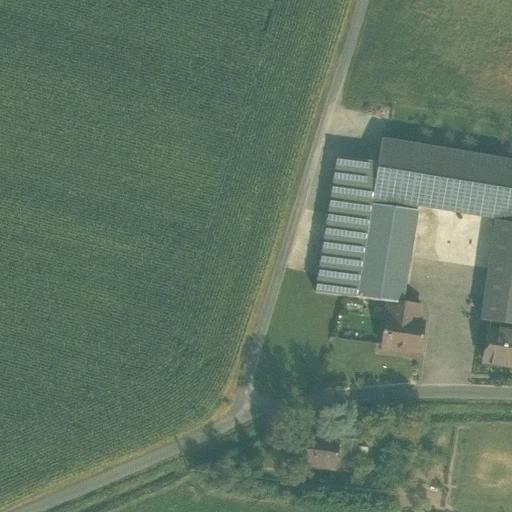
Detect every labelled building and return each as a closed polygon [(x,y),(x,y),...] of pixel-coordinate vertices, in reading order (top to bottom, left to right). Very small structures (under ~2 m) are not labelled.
[(511,161),(381,140),(377,163),(370,205),(416,211),(416,207),(496,220),(496,221),(494,220),(494,222),(511,224),(511,161)] [(377,163),(336,157),(335,159),(336,159),(314,291),(314,292),(313,293),(355,298),(358,279),(370,205),(377,163)] [(416,211),(370,205),(358,279),(404,285),(416,211)] [(511,224),(494,222),(480,319),(479,319),(479,320),(489,322),(511,325),(511,224)] [(404,285),(358,279),(355,298),(386,302),(387,301),(401,303),(404,285)] [(401,303),(387,301),(386,302),(381,347),(419,352),(423,324),(418,323),(420,306),(401,303)] [(488,330),(511,333),(511,325),(489,322),(488,330)] [(511,333),(488,330),(487,330),(482,362),(511,366),(511,333)] [(339,439),(299,434),(295,467),(335,472),(339,439)] [(356,441),(339,439),(335,472),(352,474),(356,441)]
